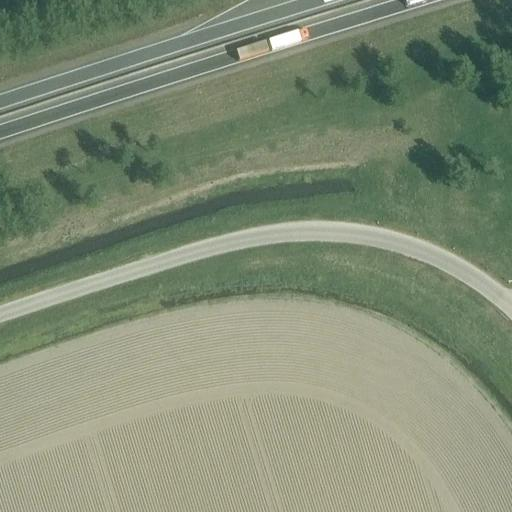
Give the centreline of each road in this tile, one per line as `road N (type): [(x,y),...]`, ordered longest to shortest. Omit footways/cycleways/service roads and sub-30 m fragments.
road 1 (unclassified): [(0,317),(138,270),(304,231),(409,248),(510,306)]
road 2 (trunk): [(0,127),(398,0)]
road 3 (trunk): [(303,0),(0,99)]
